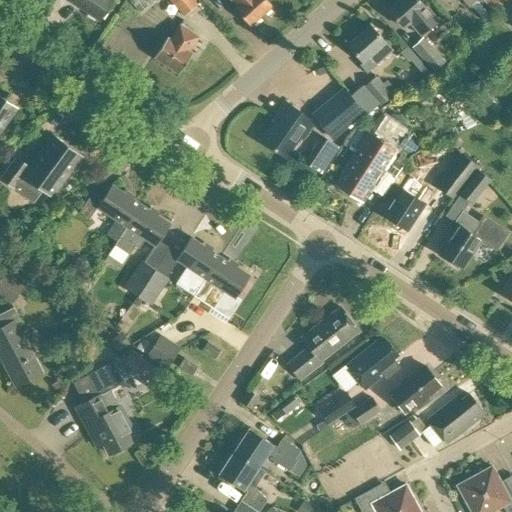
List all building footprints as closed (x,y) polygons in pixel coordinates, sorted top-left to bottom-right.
[(69,0),(69,1),(99,21),(112,0),(69,0)] [(232,0),(237,5),(234,8),(251,26),(273,5),(268,0),(232,0)] [(409,23),(416,30),(423,38),(439,24),(418,0),(398,0),(388,9),(404,28),(409,23)] [(477,0),(460,0),(469,10),(472,8),(479,2),(477,0)] [(481,0),(481,1),(494,14),(508,0),(481,0)] [(479,2),(472,8),(484,22),(491,16),(479,2)] [(195,39),(176,26),(168,38),(166,37),(153,57),(178,73),(192,53),(187,50),(195,39)] [(392,51),(369,26),(348,45),(371,70),(376,65),(392,51)] [(434,72),(445,63),(423,38),(412,48),(434,72)] [(376,76),(353,96),(370,115),(393,94),(376,76)] [(429,88),(476,124),(491,119),(438,77),(429,88)] [(343,87),(312,114),(334,140),(366,113),(343,87)] [(0,130),(15,108),(0,97),(0,130)] [(312,121),(284,102),(273,118),(276,120),(260,141),(285,159),(312,121)] [(377,129),(398,140),(407,123),(386,112),(377,129)] [(382,169),(394,150),(368,134),(336,184),(362,201),(373,183),(375,185),(385,170),(382,169)] [(69,148),(52,136),(28,169),(15,160),(1,179),(34,203),(43,190),(52,196),(80,157),(78,155),(80,152),(71,146),(69,148)] [(309,162),(307,164),(321,174),(339,147),(325,138),(317,150),(309,162)] [(417,151),(421,176),(442,172),(437,147),(417,151)] [(451,197),(475,166),(462,155),(437,186),(451,197)] [(478,171),(460,196),(471,204),(489,180),(478,171)] [(418,199),(426,188),(410,177),(401,189),(397,186),(389,198),(393,200),(383,214),(405,230),(424,203),(418,199)] [(98,209),(115,220),(105,234),(117,242),(140,206),(112,187),(98,209)] [(85,204),(79,213),(90,220),(96,211),(85,204)] [(139,249),(145,240),(156,247),(170,226),(140,206),(117,242),(115,245),(130,255),(136,246),(139,249)] [(479,223),(462,212),(447,234),(450,235),(439,253),(462,268),(480,240),(491,247),(504,230),(484,217),(479,223)] [(195,273),(184,291),(194,297),(219,258),(190,239),(176,261),(195,273)] [(219,258),(194,297),(225,318),(237,299),(235,297),(249,277),(219,258)] [(138,300),(156,273),(141,265),(125,291),(120,299),(131,306),(136,299),(138,300)] [(0,280),(0,295),(11,304),(26,285),(8,271),(0,280)] [(156,273),(138,300),(152,308),(170,281),(156,273)] [(511,274),(500,292),(511,300),(511,274)] [(0,353),(11,375),(20,390),(44,377),(15,321),(20,318),(15,308),(0,315),(0,353)] [(356,328),(343,312),(336,317),(334,314),(303,338),(309,346),(287,364),(299,379),(351,337),(349,334),(356,328)] [(121,333),(110,340),(117,352),(128,345),(121,333)] [(160,337),(147,359),(167,372),(181,350),(160,337)] [(143,338),(137,348),(146,354),(152,345),(143,338)] [(383,345),(379,340),(346,367),(365,390),(385,374),(388,378),(400,368),(393,360),(399,356),(387,342),(383,345)] [(214,360),(220,351),(208,343),(202,352),(214,360)] [(130,351),(123,362),(135,370),(143,359),(130,351)] [(191,376),(197,367),(184,358),(178,367),(191,376)] [(97,447),(103,444),(109,455),(139,439),(121,405),(118,406),(115,399),(107,404),(102,395),(124,383),(113,362),(74,382),(85,404),(77,408),(97,447)] [(441,386),(425,366),(390,394),(405,414),(416,405),(418,409),(430,400),(427,397),(441,386)] [(249,390),(241,403),(251,409),(259,397),(249,390)] [(346,392),(318,411),(328,426),(356,407),(346,392)] [(436,449),(445,442),(447,443),(480,417),(477,412),(481,408),(470,394),(462,401),(458,396),(428,420),(432,424),(422,432),(436,449)] [(372,397),(346,415),(355,429),(381,410),(372,397)] [(409,417),(389,432),(401,448),(421,433),(421,432),(426,429),(418,418),(412,422),(409,417)] [(265,455),(289,471),(290,471),(297,461),(294,459),(301,449),(283,437),(277,447),(248,428),(234,451),(257,467),(265,455)] [(265,472),(261,469),(257,467),(234,451),(220,473),(248,491),(241,501),(257,511),(258,511),(267,500),(255,487),(265,472)] [(511,511),(511,479),(502,485),(492,466),(457,485),(471,511),(490,511),(503,506),(506,511),(511,511)] [(421,511),(406,484),(387,495),(381,484),(355,499),(361,511),(374,511),(375,511),(421,511)] [(303,502),(297,511),(316,511),(318,510),(303,502)]
